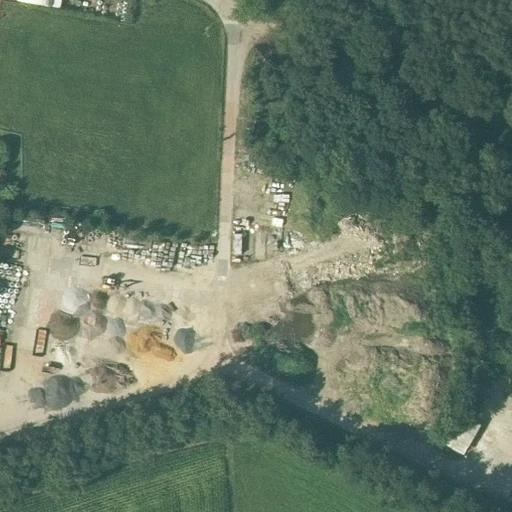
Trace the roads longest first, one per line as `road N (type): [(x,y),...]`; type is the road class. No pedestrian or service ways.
road 1 (track): [(440,477),(228,365),(233,0)]
road 2 (track): [(233,0),(511,150)]
